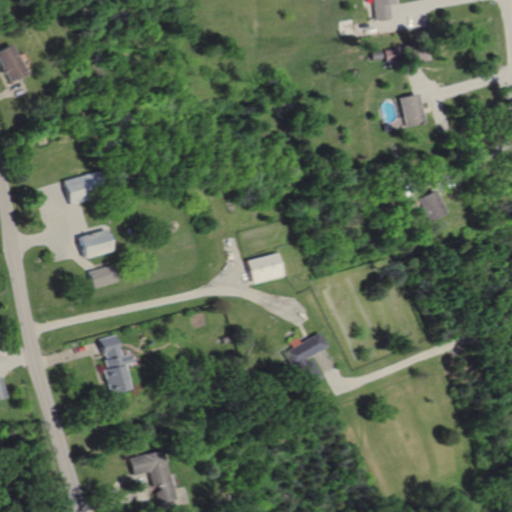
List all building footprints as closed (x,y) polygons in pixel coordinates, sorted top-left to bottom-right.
[(370,0),(372,20),(388,19),(387,5),(393,5),(392,0),(370,0)] [(22,74),(5,44),(0,47),(0,72),(6,83),(22,74)] [(422,122),(415,93),(396,98),(403,127),(422,122)] [(65,206),(85,201),(82,191),(91,189),(87,174),(59,181),(65,206)] [(443,214),(432,190),(415,198),(426,222),(443,214)] [(74,238),(80,259),(107,251),(101,229),(74,238)] [(275,277),(270,253),(240,261),(246,284),(275,277)] [(112,283),(107,265),(85,272),(90,289),(112,283)] [(322,348),(314,333),(280,351),(298,387),(315,378),(304,357),(322,348)] [(118,357),(114,336),(96,340),(107,394),(125,390),(120,366),(129,364),(127,355),(118,357)] [(130,476),(146,473),(149,486),(152,486),(156,504),(171,501),(161,451),(127,458),(130,476)]
